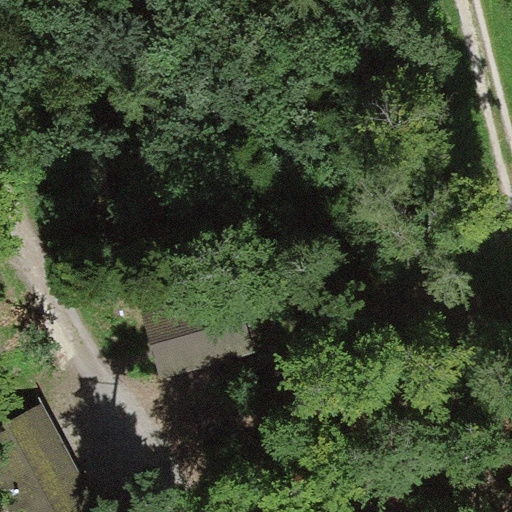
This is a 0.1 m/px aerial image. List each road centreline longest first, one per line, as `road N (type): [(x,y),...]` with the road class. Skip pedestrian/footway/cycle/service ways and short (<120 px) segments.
road 1 (track): [(157,511),(0,248)]
road 2 (track): [(462,0),(511,227)]
